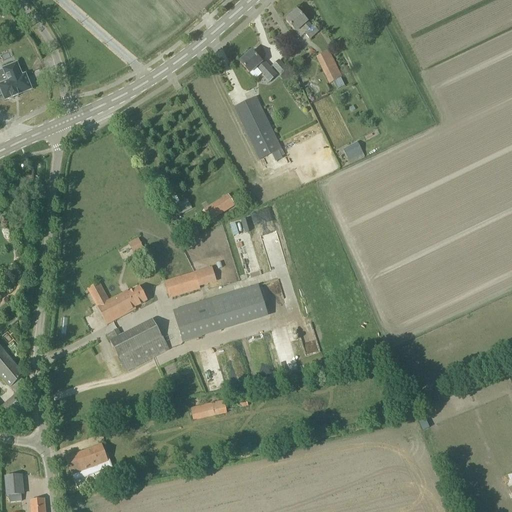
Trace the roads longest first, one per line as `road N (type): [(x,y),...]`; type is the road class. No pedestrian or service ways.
road 1 (unclassified): [(47,443),(39,343),(60,124)]
road 2 (secondary): [(60,124),(192,52),(250,0)]
road 3 (unclassified): [(60,124),(64,99),(54,52),(14,0)]
